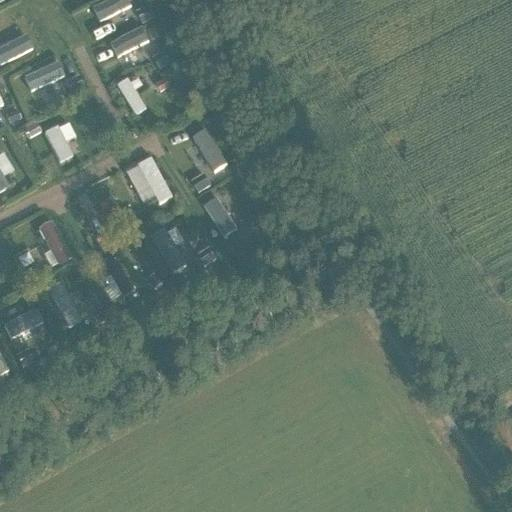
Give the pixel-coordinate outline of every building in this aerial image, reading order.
[(123,26),(128,11),(116,7),(111,21),(123,26)] [(17,48),(10,51),(6,41),(0,42),(0,73),(24,63),(17,48)] [(158,67),(164,50),(140,42),(134,60),(158,67)] [(115,91),(138,124),(150,115),(127,83),(115,91)] [(41,125),(25,128),(28,145),(44,142),(41,125)] [(67,146),(76,142),(68,126),(43,138),(59,171),(75,163),(67,146)] [(209,177),(224,168),(204,134),(190,143),(209,177)] [(159,205),(161,210),(175,204),(154,162),(127,175),(145,212),(159,205)] [(0,163),(0,199),(15,193),(0,163)] [(52,224),(38,231),(46,248),(22,260),(32,280),(70,261),(52,224)]
